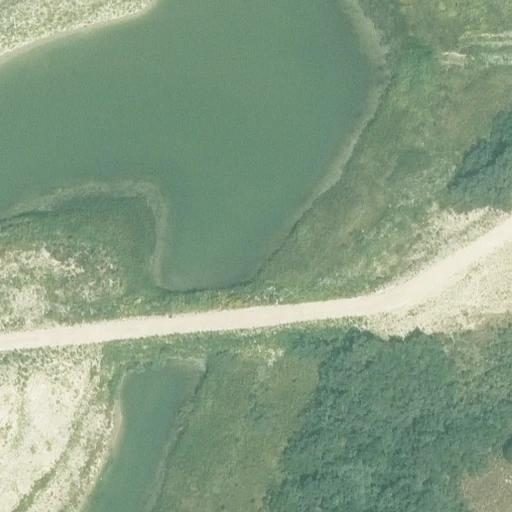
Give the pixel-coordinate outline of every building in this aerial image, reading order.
[(86,270),(42,295),(60,326),(102,299),(109,263),(86,270)] [(0,278),(0,311),(19,318),(30,287),(0,278)] [(64,375),(37,390),(63,438),(88,425),(64,375)] [(39,424),(11,442),(39,492),(61,479),(65,476),(39,424)] [(21,511),(7,487),(0,490),(0,511),(21,511)]
